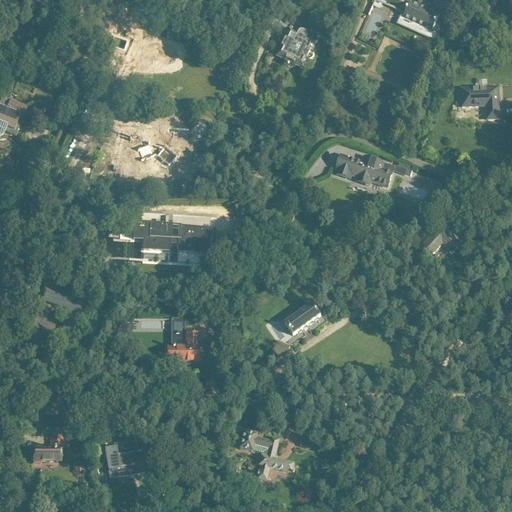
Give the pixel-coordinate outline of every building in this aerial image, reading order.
[(396,0),(390,0),(387,7),(406,15),(403,20),(411,23),(408,31),(429,40),(433,32),(438,35),(439,28),(435,26),(439,16),(411,3),(410,6),(396,0)] [(94,2),(93,2),(107,20),(117,13),(110,5),(101,11),(94,2)] [(127,28),(125,28),(125,31),(138,30),(137,15),(148,14),(148,13),(126,16),(127,28)] [(108,30),(99,51),(100,51),(104,40),(118,46),(123,33),(120,32),(119,35),(108,30)] [(307,40),(308,38),(308,37),(307,36),(307,35),(306,34),(305,33),(304,33),(303,33),(302,33),(300,33),(299,34),(298,36),(290,32),(278,57),(287,61),(286,62),(286,63),(286,64),(286,65),(287,66),(288,67),(289,68),(289,67),(290,68),(291,68),(292,68),(293,67),(294,66),(295,65),(303,69),(307,60),(309,61),(310,61),(311,61),(312,61),(312,60),(313,59),(314,59),(314,58),(314,57),(314,56),(314,55),(314,54),(313,53),(311,52),(315,44),(307,40)] [(19,78),(21,72),(8,68),(7,74),(19,78)] [(477,90),(461,90),(462,109),(487,108),(488,121),(500,121),(499,89),(485,89),(485,86),(477,87),(477,90)] [(20,126),(17,125),(20,117),(23,118),(27,108),(10,102),(11,100),(3,96),(0,103),(0,136),(2,136),(4,134),(5,132),(16,137),(20,126)] [(177,157),(166,147),(170,125),(169,122),(166,120),(163,119),(160,120),(158,123),(157,130),(152,129),(149,144),(148,145),(149,147),(137,152),(141,162),(156,157),(158,158),(169,167),(177,157)] [(341,157),(336,172),(338,173),(336,177),(350,181),(351,177),(357,179),(356,183),(370,188),(372,184),(388,189),(393,172),(411,177),(412,173),(413,168),(400,163),(398,168),(394,167),(394,168),(366,159),(364,165),(341,157)] [(292,201),(287,208),(301,217),(307,210),(292,201)] [(462,245),(449,232),(451,229),(444,223),(423,246),(433,255),(443,245),(453,254),(462,245)] [(210,231),(134,225),(133,240),(143,241),(142,251),(170,253),(171,246),(178,246),(178,253),(209,255),(210,231)] [(371,231),(365,239),(373,243),(380,235),(371,231)] [(418,254),(412,261),(418,266),(425,259),(418,254)] [(413,266),(408,272),(416,278),(421,272),(413,266)] [(40,301),(42,302),(32,332),(30,331),(30,332),(71,345),(70,347),(71,347),(85,304),(45,292),(42,301),(40,300),(40,301)] [(238,304),(241,310),(243,309),(245,313),(253,310),(251,305),(250,305),(248,300),(238,304)] [(321,314),(319,315),(313,306),(299,315),(298,313),(294,316),(296,318),(281,328),(276,342),(277,343),(273,355),(286,359),(290,347),(292,347),(311,334),(328,323),(321,314)] [(231,333),(219,334),(219,340),(231,339),(237,339),(237,327),(231,327),(231,333)] [(167,365),(169,365),(169,368),(180,368),(180,365),(200,364),(200,352),(207,352),(207,346),(197,346),(197,335),(187,335),(172,335),(172,348),(167,348),(167,365)] [(253,447),(268,450),(266,459),(261,457),(259,466),(260,467),(257,480),(266,482),(269,469),(291,474),(293,465),(274,461),(278,441),(271,439),(270,443),(255,439),(256,436),(244,433),(240,449),(252,452),(253,447)] [(50,449),(33,449),(33,462),(61,462),(61,450),(63,449),(63,437),(50,437),(50,449)] [(117,449),(104,451),(108,473),(109,479),(136,475),(148,473),(148,475),(149,475),(144,453),(118,457),(117,449)] [(84,473),(83,463),(75,463),(75,474),(84,473)] [(239,483),(232,481),(217,478),(215,487),(237,492),(239,483)] [(99,504),(100,511),(108,511),(107,503),(99,504)]
